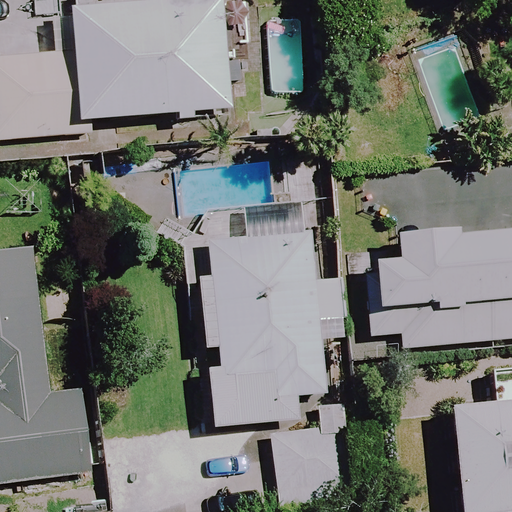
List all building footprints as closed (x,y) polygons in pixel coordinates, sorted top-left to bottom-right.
[(64,53),(0,57),(0,140),(63,135),(62,122),(69,122),(223,109),(214,0),(184,0),(60,10),(64,53)] [(310,289),(305,240),(232,246),(235,275),(198,279),(211,433),(292,427),(290,401),(319,398),(315,346),(345,344),(340,287),(310,289)] [(42,402),(24,254),(0,257),(0,488),(82,479),(73,398),(42,402)] [(511,511),(511,386),(492,389),(494,411),(445,416),(454,511),(511,511)] [(341,511),(342,444),(267,444),(266,511),(341,511)]
